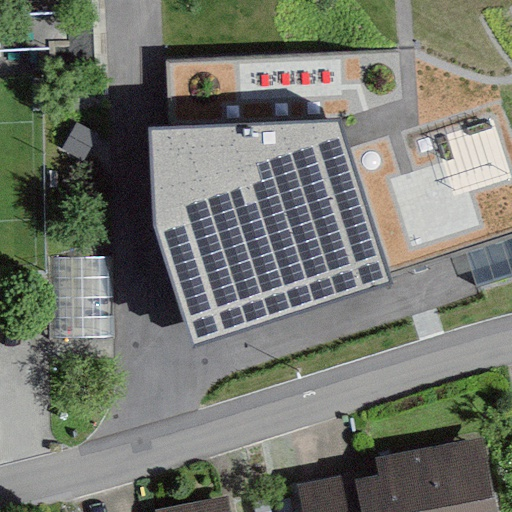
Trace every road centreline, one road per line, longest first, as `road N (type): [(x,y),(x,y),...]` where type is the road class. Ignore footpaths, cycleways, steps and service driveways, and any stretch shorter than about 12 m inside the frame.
road 1 (residential): [(0,491),(511,337)]
road 2 (unknown): [(147,451),(140,0)]
